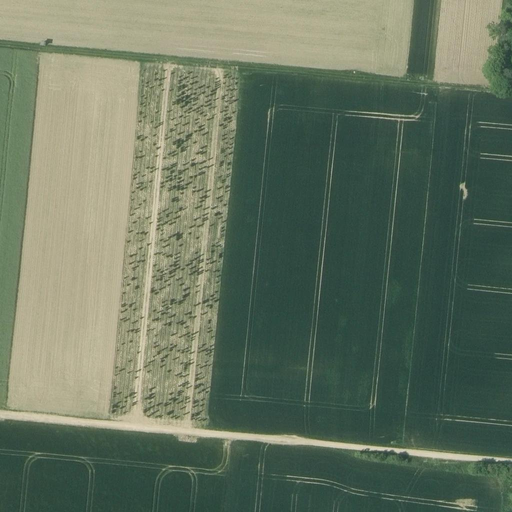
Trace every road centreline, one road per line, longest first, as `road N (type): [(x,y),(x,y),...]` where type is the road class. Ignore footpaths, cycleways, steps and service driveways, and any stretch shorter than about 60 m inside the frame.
road 1 (track): [(0,418),(511,465)]
road 2 (track): [(0,47),(511,93)]
